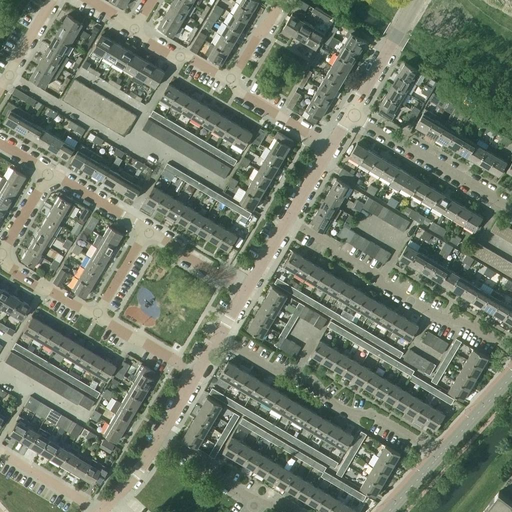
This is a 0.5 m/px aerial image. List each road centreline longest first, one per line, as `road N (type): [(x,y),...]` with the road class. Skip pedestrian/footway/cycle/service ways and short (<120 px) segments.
road 1 (residential): [(511,356),(489,335),(433,316),(289,219)]
road 2 (residential): [(439,454),(377,418),(333,404),(299,373),(277,371),(218,338)]
road 3 (residential): [(511,207),(351,114)]
road 4 (residential): [(293,511),(230,486),(159,437)]
road 5 (residential): [(351,114),(416,0)]
road 6 (residential): [(331,147),(229,82)]
